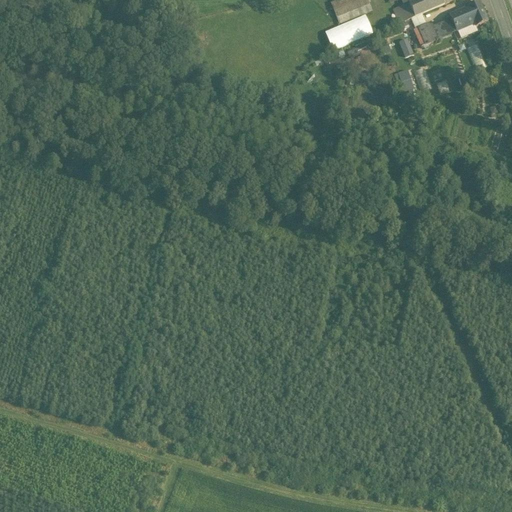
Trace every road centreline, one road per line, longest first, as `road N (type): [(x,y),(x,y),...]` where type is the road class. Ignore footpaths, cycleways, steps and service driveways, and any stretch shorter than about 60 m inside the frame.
road 1 (track): [(407,227),(0,113)]
road 2 (track): [(374,511),(290,497),(0,409)]
